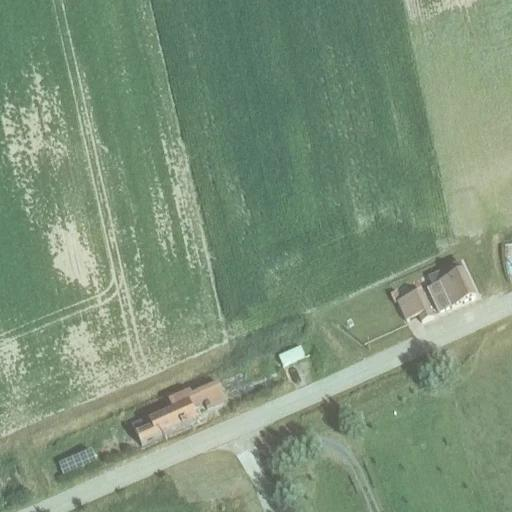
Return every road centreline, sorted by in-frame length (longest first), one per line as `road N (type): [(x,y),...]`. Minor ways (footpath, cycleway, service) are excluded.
road 1 (unclassified): [(511,305),(59,511)]
road 2 (unknown): [(248,452),(324,434),(340,444),(369,511)]
